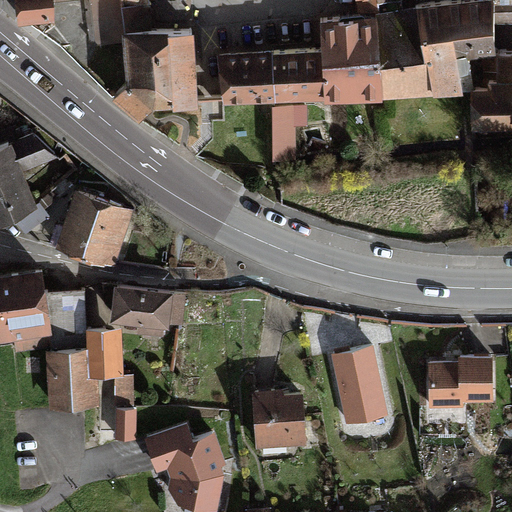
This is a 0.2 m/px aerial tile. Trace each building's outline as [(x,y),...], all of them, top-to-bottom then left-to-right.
[(92,0),(97,40),(124,37),(123,27),(119,0),(17,0),(19,16),(53,10),(52,0),(92,0)] [(123,0),(119,0),(123,27),(141,27),(141,15),(149,15),(149,3),(141,3),(141,0),(123,0)] [(358,0),(359,7),(374,5),(375,12),(380,88),(462,82),(461,77),(466,76),(464,63),(466,63),(467,55),(465,51),(482,50),(484,76),(488,76),(497,76),(497,48),(494,45),(494,34),(494,17),(492,0),(439,0),(415,3),(398,7),(396,0),(358,0)] [(511,0),(492,0),(494,17),(511,17),(511,0)] [(380,88),(375,12),(319,17),(321,46),(323,90),(337,89),(380,88)] [(193,76),(190,27),(141,27),(123,27),(124,37),(130,74),(113,94),(140,116),(155,99),(195,97),(193,76)] [(323,90),(321,46),(271,50),(274,93),(323,90)] [(511,47),(497,48),(497,76),(488,76),(488,84),(470,84),(472,121),(511,119),(511,47)] [(274,93),(271,50),(218,53),(223,96),(274,93)] [(291,102),(273,103),(273,138),(292,137),(291,120),(291,102)] [(303,102),(291,102),(291,120),(303,120),(303,102)] [(18,165),(54,151),(32,130),(8,140),(18,165)] [(292,137),(273,138),(274,153),(292,153),(292,137)] [(0,142),(0,219),(33,203),(18,165),(8,140),(8,139),(0,142)] [(112,261),(130,205),(76,187),(57,245),(104,260),(104,259),(112,261)] [(24,228),(45,213),(36,201),(15,216),(24,228)] [(44,288),(40,268),(0,274),(0,325),(12,323),(14,334),(16,349),(49,343),(53,403),(98,401),(97,373),(89,374),(86,325),(84,286),(44,288)] [(181,322),(184,291),(117,283),(113,314),(139,317),(138,329),(160,332),(162,319),(181,322)] [(0,336),(14,334),(12,323),(0,325),(0,336)] [(104,339),(104,325),(86,325),(89,374),(97,373),(115,372),(122,371),(120,340),(115,338),(104,339)] [(332,351),(347,419),(385,411),(371,343),(332,351)] [(492,398),(489,355),(458,358),(459,364),(429,366),(432,409),(463,407),(462,401),(492,398)] [(132,399),(131,371),(122,371),(115,372),(116,400),(132,399)] [(303,439),(300,391),(281,392),(274,393),(274,388),(254,389),(258,442),(303,439)] [(186,421),(146,436),(157,466),(172,461),(176,473),(173,474),(170,488),(177,498),(214,505),(220,471),(217,463),(222,461),(211,430),(191,437),(186,421)]
